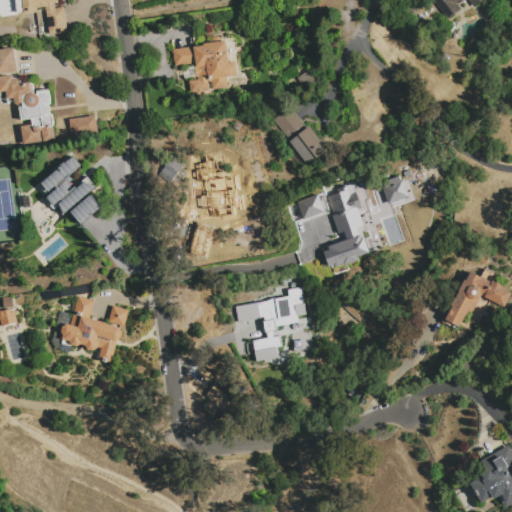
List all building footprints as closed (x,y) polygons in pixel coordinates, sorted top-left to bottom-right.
[(64,0),(65,4),(58,4),(58,3),(55,3),(56,8),(65,7),(67,32),(50,34),(47,10),(47,9),(46,8),(45,8),(44,8),(43,9),(43,11),(24,13),(23,0),(64,0)] [(488,0),(475,10),(466,0),(464,0),(457,6),(462,12),(449,22),(431,0),(488,0)] [(172,50),(203,45),(203,44),(226,40),(229,61),(235,60),(237,75),(227,76),(228,87),(212,89),(211,81),(208,81),(209,90),(191,93),(189,80),(198,79),(198,77),(196,77),(194,67),(196,66),(196,63),(175,66),(172,50)] [(0,49),(16,47),(19,71),(0,73),(0,49)] [(35,93),(36,93),(37,93),(38,94),(38,90),(49,89),(51,103),(50,103),(51,113),(53,113),(56,139),(25,143),(22,126),(33,124),(33,118),(23,120),(22,118),(20,118),(18,109),(21,108),(20,106),(24,106),(24,104),(19,104),(18,104),(17,104),(17,102),(16,101),(2,103),(0,85),(0,75),(15,74),(15,78),(17,78),(18,78),(19,79),(20,80),(21,81),(21,83),(31,81),(32,83),(34,82),(35,93)] [(330,153),(310,168),(275,122),(291,110),(308,131),(311,129),(321,143),(327,143),(326,149),(330,153)] [(97,115),(99,132),(73,136),(70,119),(97,115)] [(82,224),(71,211),(64,216),(60,205),(61,204),(60,203),(55,207),(47,198),(58,188),(57,186),(48,194),(41,186),(53,175),(51,173),(72,154),(83,165),(71,176),(74,179),(70,183),(75,188),(77,186),(77,187),(89,177),(98,187),(91,193),(102,206),(82,224)] [(164,175),(178,157),(190,167),(176,185),(164,175)] [(204,220),(229,214),(225,198),(200,203),(196,187),(244,176),(255,225),(208,236),(204,220)] [(408,198),(401,177),(380,183),(387,204),(408,198)] [(361,190),(366,208),(350,213),(345,195),(361,190)] [(325,211),(304,219),(298,202),(319,194),(320,195),(324,194),(325,197),(329,196),(334,211),(334,212),(334,214),(333,214),(331,215),(329,214),(329,213),(327,209),(325,210),(325,211)] [(358,214),(374,212),(375,222),(378,221),(378,228),(382,232),(375,246),(372,245),(367,258),(369,258),(368,262),(365,267),(358,273),(344,256),(349,251),(356,237),(354,237),(354,234),(348,233),(349,226),(355,227),(355,224),(360,224),(358,214)] [(474,269),(483,274),(486,269),(497,276),(494,280),(504,286),(503,288),(511,293),(511,295),(504,308),(487,297),(487,298),(482,296),(473,312),(470,309),(460,326),(460,325),(457,330),(442,322),(457,295),(458,295),(461,289),(460,289),(467,277),(469,278),(474,269)] [(60,289),(89,285),(90,293),(61,297),(60,289)] [(288,297),(287,290),(302,288),(307,315),(298,317),(299,323),(277,327),(278,332),(275,332),(276,337),(281,337),(283,348),(277,349),(279,359),(271,360),(271,363),(264,364),(264,362),(257,363),(255,354),(238,357),(232,323),(239,322),(236,307),(288,297)] [(97,359),(100,347),(99,347),(98,348),(97,350),(95,351),(92,351),(90,351),(88,350),(87,349),(86,347),(85,346),(84,345),(82,345),(81,345),(80,345),(78,346),(76,347),(74,346),(72,346),(70,353),(55,349),(54,348),(53,344),(52,341),(53,338),(61,310),(74,314),(79,296),(96,301),(91,318),(109,323),(114,305),(130,310),(123,331),(124,332),(123,334),(122,337),(121,338),(119,340),(118,341),(112,363),(108,362),(107,363),(102,362),(102,360),(97,359)] [(3,299),(13,298),(14,307),(4,308),(3,299)] [(0,311),(11,309),(12,313),(15,312),(18,323),(2,327),(0,320),(0,311)] [(292,336),(311,332),(314,350),(296,354),(292,336)] [(204,405),(222,420),(235,403),(213,385),(204,396),(208,399),(204,405)] [(483,461),(509,446),(511,451),(511,504),(506,508),(499,496),(495,499),(494,496),(482,503),(471,483),(484,476),(484,475),(489,472),(483,461)]
